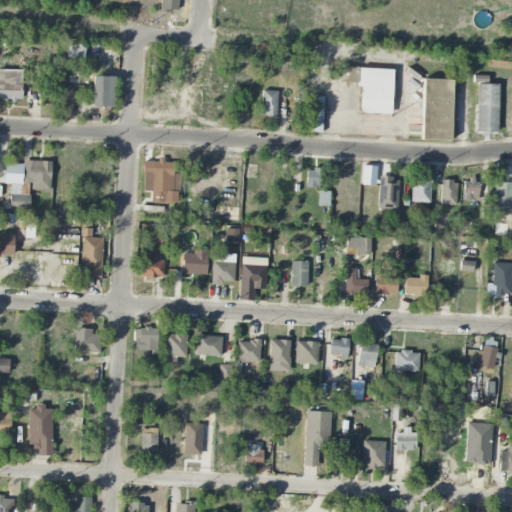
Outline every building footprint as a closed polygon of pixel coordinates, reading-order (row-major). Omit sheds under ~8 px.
[(85,45),(68,43),(67,56),(84,58),(85,45)] [(357,67),(339,66),(338,82),(357,83),(357,67)] [(392,70),(359,68),(358,87),(361,88),(360,113),(390,114),(392,70)] [(0,101),(21,101),(22,70),(0,69),(0,101)] [(114,77),(93,76),(92,107),(113,107),(114,77)] [(498,85),(487,84),(487,76),(476,76),(475,132),(497,133),(498,85)] [(450,141),(451,80),(422,79),(421,140),(450,141)] [(276,115),(277,91),(261,90),(260,114),(276,115)] [(307,97),(306,132),(321,133),(322,97),(307,97)] [(50,191),(51,162),(22,161),(22,184),(10,184),(9,202),(28,203),(29,190),(50,191)] [(177,203),(177,191),(172,191),(173,161),(143,161),(142,173),(146,173),(146,192),(151,192),(151,202),(177,203)] [(306,187),(320,187),(321,169),(307,169),(306,187)] [(378,208),(397,209),(398,179),(379,178),(378,208)] [(429,203),(430,180),(411,179),(410,202),(429,203)] [(463,179),(462,200),(476,201),(477,180),(463,179)] [(455,205),(456,181),(441,181),(440,205),(455,205)] [(511,197),(511,182),(493,181),(490,211),(511,213),(511,197)] [(329,192),(318,191),(317,206),(329,206),(329,192)] [(9,210),(28,211),(29,204),(9,203),(9,210)] [(86,277),(101,278),(102,238),(90,238),(91,222),(82,221),(80,269),(86,269),(86,277)] [(0,256),(13,256),(13,235),(0,235),(0,256)] [(370,239),(356,238),(355,254),(369,255),(370,239)] [(206,275),(206,251),(192,251),(192,254),(182,253),(182,274),(206,275)] [(210,283),(233,284),(234,254),(211,254),(210,283)] [(163,256),(141,255),(140,277),(162,278),(163,256)] [(253,300),(253,289),(265,290),(266,258),(240,257),(239,300),(253,300)] [(473,262),(460,260),(458,271),(472,273),(473,262)] [(307,262),(290,261),(290,287),(306,287),(307,262)] [(510,295),(511,263),(493,263),(492,295),(510,295)] [(355,269),(345,269),(344,294),(367,294),(367,279),(355,279),(355,269)] [(425,296),(426,275),(418,275),(418,278),(404,278),(403,295),(425,296)] [(396,277),(374,276),(374,294),(396,295),(396,277)] [(99,353),(100,335),(91,334),(91,329),(74,328),(74,352),(99,353)] [(156,329),(134,328),(133,351),(156,352),(156,329)] [(164,357),(185,358),(186,335),(164,334),(164,357)] [(195,335),(195,355),(220,357),(221,336),(195,335)] [(330,339),(329,356),(346,357),(347,340),(330,339)] [(236,362),(259,363),(259,341),(236,340),(236,362)] [(268,371),(288,372),(289,340),(269,340),(268,371)] [(317,364),(317,342),(295,341),(295,364),(317,364)] [(357,367),(375,367),(376,344),(358,343),(357,367)] [(492,369),(496,348),(482,346),(478,367),(492,369)] [(394,371),(418,371),(418,352),(394,352),(394,371)] [(0,372),(8,373),(8,359),(0,358),(0,372)] [(231,380),(230,365),(218,365),(218,380),(231,380)] [(485,396),(492,397),(493,382),(485,382),(485,396)] [(400,405),(392,405),(391,421),(400,421),(400,405)] [(52,407),(28,407),(27,449),(38,450),(37,456),(51,456),(52,407)] [(0,430),(10,431),(10,412),(0,412),(0,430)] [(329,449),(330,412),(304,412),(303,466),(317,466),(317,448),(329,449)] [(488,465),(489,424),(466,423),(464,464),(488,465)] [(156,452),(156,429),(141,428),(140,452),(156,452)] [(395,433),(394,450),(415,451),(415,430),(401,430),(401,433),(395,433)] [(357,467),(358,448),(347,448),(348,440),(337,440),(337,466),(357,467)] [(384,441),(362,441),(361,468),(383,469),(384,441)] [(500,451),(499,472),(511,472),(511,443),(507,443),(507,452),(500,451)] [(261,463),(260,444),(244,445),(244,464),(261,463)] [(0,511),(12,511),(13,499),(3,499),(4,496),(0,495),(0,511)] [(89,511),(91,498),(75,497),(75,505),(66,504),(66,511),(89,511)] [(175,511),(192,511),(193,504),(175,503),(175,511)]
